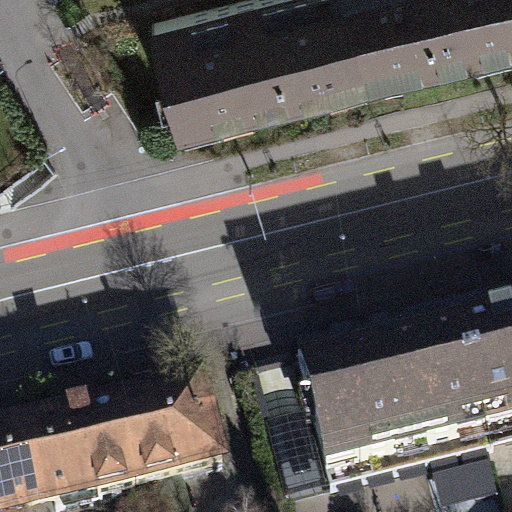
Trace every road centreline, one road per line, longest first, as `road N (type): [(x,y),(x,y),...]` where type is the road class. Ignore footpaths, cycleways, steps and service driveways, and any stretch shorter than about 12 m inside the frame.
road 1 (primary): [(511,146),(0,276)]
road 2 (primary): [(0,345),(511,222)]
road 3 (primary): [(511,155),(143,247)]
road 4 (primary): [(158,299),(511,210)]
road 5 (residential): [(8,36),(40,72),(143,247)]
road 6 (primary): [(0,339),(158,299)]
road 7 (primary): [(143,247),(0,284)]
